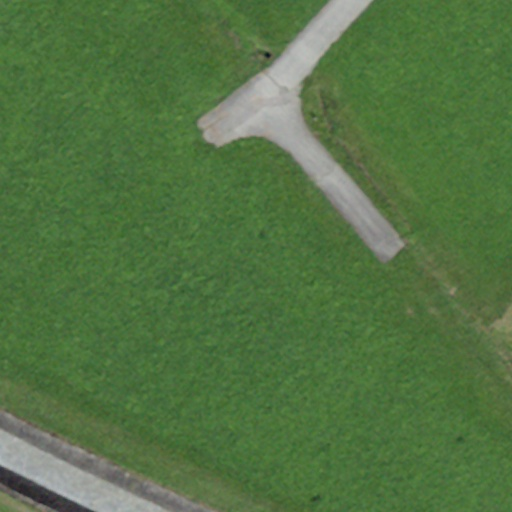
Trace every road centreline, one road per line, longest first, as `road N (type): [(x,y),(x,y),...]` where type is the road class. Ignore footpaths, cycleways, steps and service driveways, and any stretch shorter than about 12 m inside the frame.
road 1 (residential): [(268,112),(403,267)]
road 2 (residential): [(364,0),(268,112)]
